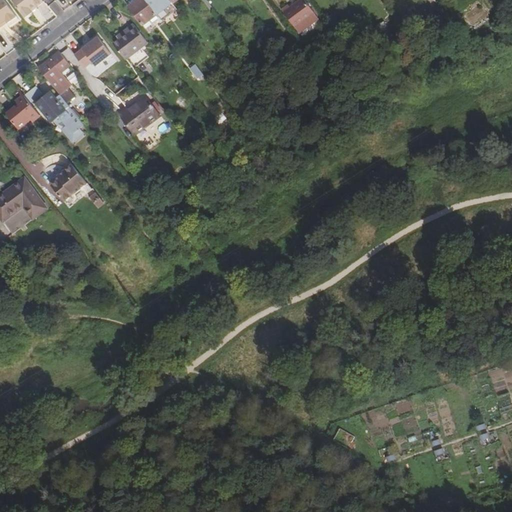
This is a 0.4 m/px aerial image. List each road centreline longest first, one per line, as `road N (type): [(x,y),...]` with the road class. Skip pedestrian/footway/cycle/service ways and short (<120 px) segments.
road 1 (track): [(150,336),(54,316),(9,292),(0,277)]
road 2 (residential): [(0,79),(102,0)]
